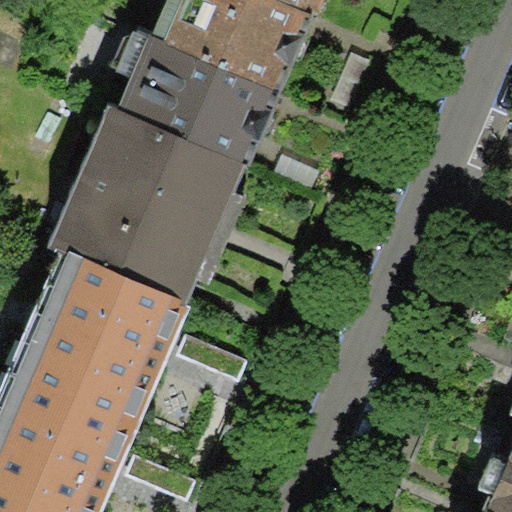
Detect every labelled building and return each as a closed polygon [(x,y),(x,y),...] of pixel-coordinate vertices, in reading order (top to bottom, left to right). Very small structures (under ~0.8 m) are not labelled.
[(181,0),(162,45),(272,93),(300,28),(312,0),(181,0)] [(148,39),(116,112),(241,166),(249,147),(272,93),(162,45),(148,39)] [(43,244),(75,258),(181,304),(209,239),(241,166),(116,112),(103,106),(43,244)] [(150,377),(181,304),(75,258),(63,287),(47,280),(19,343),(36,350),(23,378),(129,424),(150,377)] [(91,511),(129,424),(23,378),(11,407),(0,402),(0,510),(4,511),(91,511)] [(511,511),(511,445),(494,487),(483,511),(511,511)]
